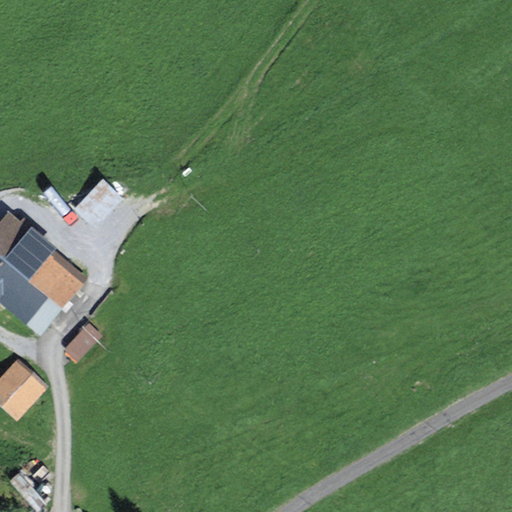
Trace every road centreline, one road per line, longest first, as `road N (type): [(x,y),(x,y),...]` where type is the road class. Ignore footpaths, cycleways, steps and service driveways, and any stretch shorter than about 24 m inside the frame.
road 1 (track): [(315,0),(106,243),(102,285),(58,338),(65,431),(59,511)]
road 2 (track): [(511,383),(291,511)]
